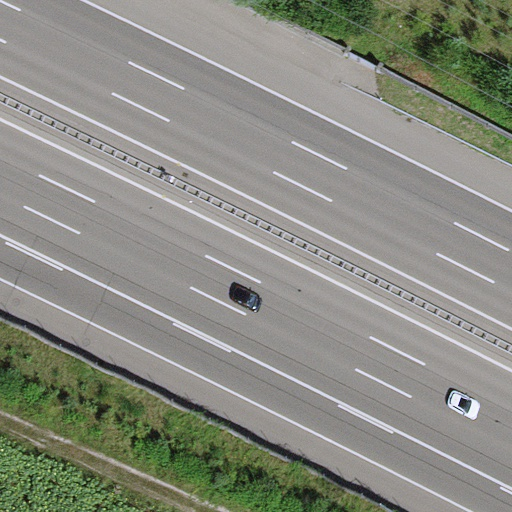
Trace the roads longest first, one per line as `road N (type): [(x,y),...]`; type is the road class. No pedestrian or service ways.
road 1 (motorway): [(0,176),(511,430)]
road 2 (motorway): [(511,269),(0,19)]
road 3 (track): [(211,511),(0,418)]
